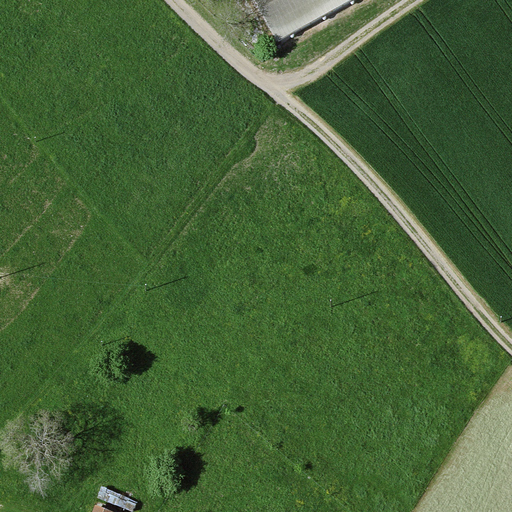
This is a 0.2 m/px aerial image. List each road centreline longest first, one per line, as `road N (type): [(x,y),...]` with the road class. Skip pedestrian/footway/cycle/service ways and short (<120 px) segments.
road 1 (track): [(267,84),(327,136),(511,347)]
road 2 (track): [(267,84),(291,84),(316,71),(414,0)]
road 3 (unclassified): [(170,0),(267,84)]
